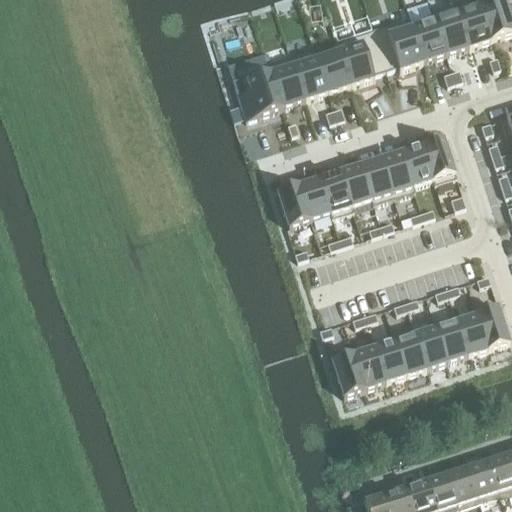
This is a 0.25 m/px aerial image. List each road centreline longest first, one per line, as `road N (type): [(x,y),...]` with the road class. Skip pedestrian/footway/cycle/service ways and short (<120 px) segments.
road 1 (residential): [(511,310),(449,116)]
road 2 (residential): [(449,116),(264,176)]
